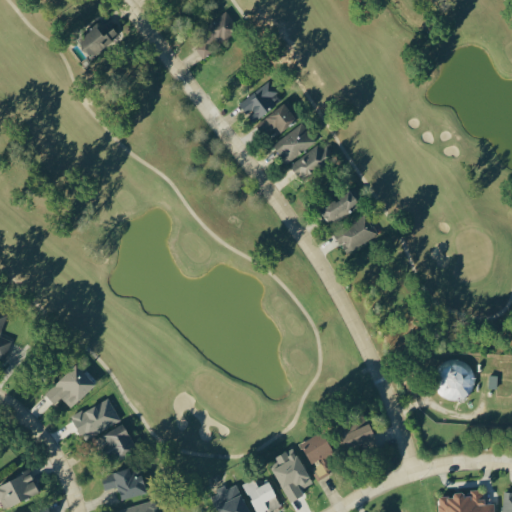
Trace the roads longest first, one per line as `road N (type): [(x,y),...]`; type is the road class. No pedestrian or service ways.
road 1 (residential): [(412,472),(381,378),(340,293),(127,0)]
road 2 (residential): [(511,460),(412,472),(334,511)]
road 3 (residential): [(82,511),(59,454),(28,414),(0,395)]
